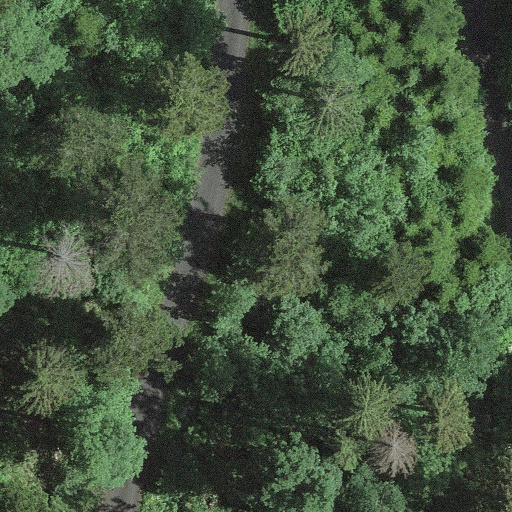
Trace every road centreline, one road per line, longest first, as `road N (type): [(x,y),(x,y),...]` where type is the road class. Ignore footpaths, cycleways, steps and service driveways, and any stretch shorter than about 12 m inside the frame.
road 1 (unclassified): [(133,511),(210,205),(236,0)]
road 2 (unclassified): [(468,0),(511,205)]
